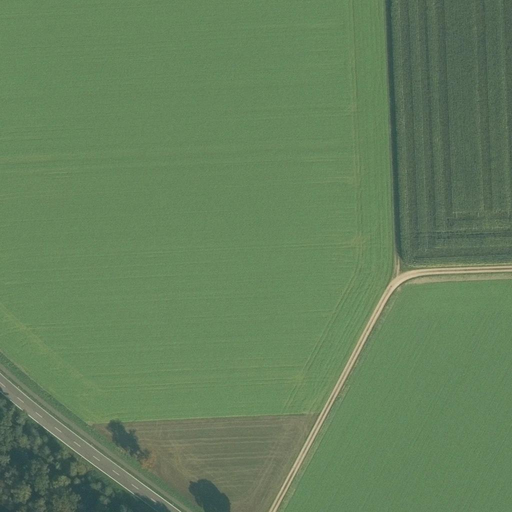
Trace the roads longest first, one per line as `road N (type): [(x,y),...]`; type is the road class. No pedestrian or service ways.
road 1 (track): [(387,0),(398,274),(271,511)]
road 2 (tertiary): [(168,511),(0,382)]
